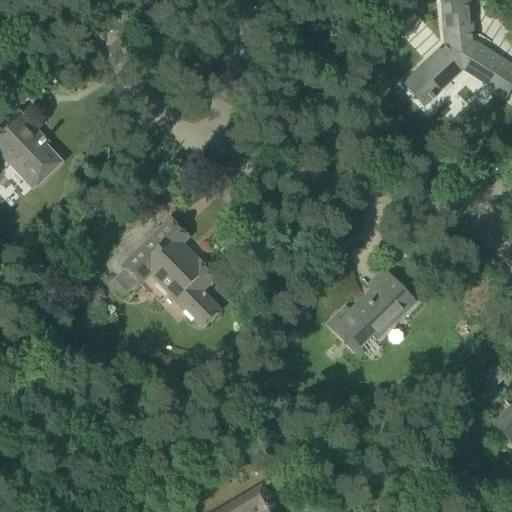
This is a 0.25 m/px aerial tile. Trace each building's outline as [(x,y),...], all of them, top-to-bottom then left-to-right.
[(405,85),(422,104),(461,68),(506,96),(511,86),(511,68),(472,44),(468,0),(438,0),(442,46),(418,69),(420,71),(405,85)] [(60,164),(42,146),(45,144),(18,116),(0,133),(0,158),(31,192),(60,164)] [(123,270),(140,287),(150,278),(198,330),(222,312),(201,290),(213,278),(199,264),(197,265),(178,245),(185,238),(171,223),(123,270)] [(108,286),(121,300),(136,285),(123,271),(108,286)] [(345,309),(328,325),(334,331),(354,352),(370,336),(374,340),(382,333),(380,331),(398,315),(399,317),(413,303),(383,272),(368,287),(373,292),(350,314),(345,309)] [(415,293),(423,301),(434,292),(427,283),(415,293)] [(114,424),(94,438),(108,458),(140,435),(126,416),(157,394),(141,370),(98,400),(114,424)] [(511,408),(493,427),(510,445),(511,443),(511,408)] [(214,511),(249,511),(256,508),(258,511),(276,511),(261,485),(214,511)]
